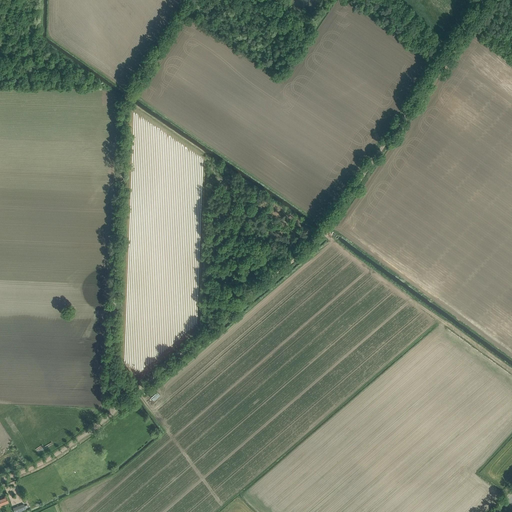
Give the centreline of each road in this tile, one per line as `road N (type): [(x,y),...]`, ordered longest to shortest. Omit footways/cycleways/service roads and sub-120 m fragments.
road 1 (track): [(0,480),(79,438),(324,233),(484,0)]
road 2 (track): [(193,0),(127,101),(114,411)]
